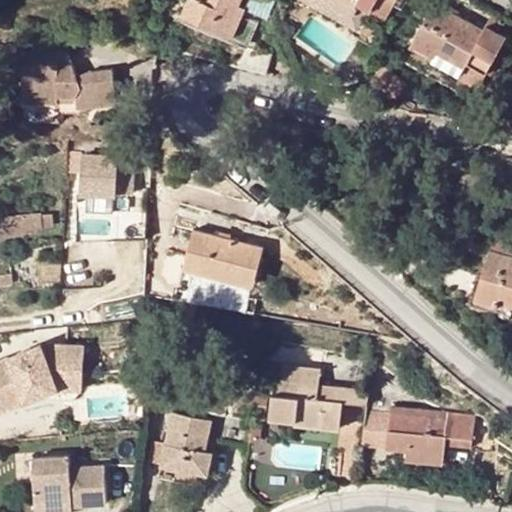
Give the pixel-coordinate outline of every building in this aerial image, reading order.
[(187,0),(183,12),(249,39),(256,22),(234,13),(239,0),(187,0)] [(332,0),(352,11),(356,3),(350,0),(332,0)] [(393,0),(375,0),(372,7),(385,15),(393,0)] [(439,49),(466,64),(468,61),(488,71),(507,35),(500,32),(486,25),(485,28),(435,1),(414,42),(436,54),(439,49)] [(249,39),(183,12),(180,19),(243,44),(247,45),(249,39)] [(493,12),(486,25),(500,32),(507,20),(493,12)] [(381,32),(353,15),(347,27),(375,43),(381,32)] [(243,44),(238,67),(254,71),(266,74),(271,51),(247,45),(243,44)] [(434,58),(462,72),(466,64),(439,49),(436,54),(434,58)] [(20,103),(57,102),(57,95),(75,96),(75,107),(117,103),(114,69),(85,70),(78,78),(66,67),(54,67),(53,54),(12,55),(12,74),(19,73),(20,103)] [(468,61),(466,64),(462,72),(460,77),(479,87),(488,71),(468,61)] [(57,95),(57,102),(58,109),(58,114),(75,114),(75,107),(75,96),(57,95)] [(84,154),(82,191),(133,194),(135,169),(119,168),(120,156),(84,154)] [(0,228),(39,224),(38,213),(38,210),(0,214),(0,228)] [(48,212),(38,213),(39,224),(49,223),(48,212)] [(187,264),(210,270),(212,263),(257,274),(265,245),(196,228),(187,264)] [(511,239),(495,235),(490,252),(511,258),(511,239)] [(511,302),(511,258),(490,252),(477,298),(498,305),(499,299),(511,302)] [(255,282),(257,274),(212,263),(210,270),(255,282)] [(12,272),(0,273),(0,284),(3,284),(3,282),(13,281),(12,272)] [(39,343),(0,358),(0,392),(19,385),(22,393),(60,379),(62,385),(83,386),(84,363),(68,363),(69,344),(39,343)] [(69,344),(68,363),(84,363),(85,344),(69,344)] [(336,400),(337,389),(319,387),(321,369),(281,365),(278,392),(273,392),(269,417),(296,420),(295,424),(324,428),(326,409),(343,410),(344,400),(336,400)] [(0,418),(67,391),(79,391),(80,391),(82,389),(83,386),(62,385),(60,379),(22,393),(19,385),(0,392),(0,418)] [(336,400),(344,400),(367,403),(369,393),(337,389),(336,400)] [(391,412),(391,414),(446,420),(447,412),(392,407),(391,412)] [(326,409),(324,428),(340,429),(343,410),(326,409)] [(387,447),(391,414),(391,412),(366,410),(365,427),(362,444),(387,447)] [(173,412),(166,445),(162,464),(208,474),(212,451),(205,449),(212,420),(173,412)] [(446,420),(391,414),(387,447),(407,449),(406,459),(434,462),(437,444),(445,444),(446,437),(473,441),(474,431),(476,415),(447,412),(446,420)] [(492,443),(474,431),(473,441),(472,447),(471,452),(491,455),(492,443)] [(446,437),(445,444),(472,447),(473,441),(446,437)] [(148,461),(162,464),(166,445),(153,442),(148,461)] [(444,464),(445,444),(437,444),(434,462),(444,464)] [(67,457),(29,454),(25,497),(62,501),(62,507),(97,510),(100,471),(66,467),(67,457)] [(205,486),(208,474),(162,464),(159,477),(205,486)] [(62,501),(25,497),(24,511),(34,511),(61,511),(62,507),(62,501)]
